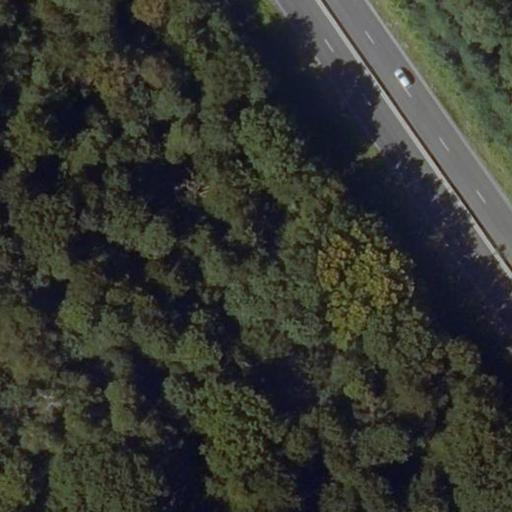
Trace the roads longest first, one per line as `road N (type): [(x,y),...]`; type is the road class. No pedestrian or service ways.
road 1 (trunk): [(295,0),(511,313)]
road 2 (trunk): [(511,251),(342,0)]
